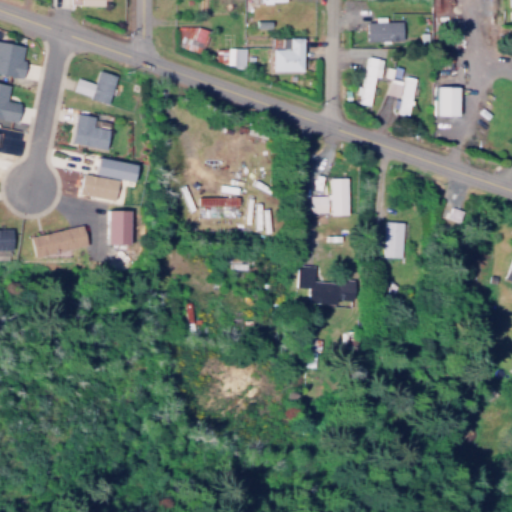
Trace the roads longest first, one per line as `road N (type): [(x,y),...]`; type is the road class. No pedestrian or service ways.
road 1 (tertiary): [(511,185),(0,11)]
road 2 (residential): [(59,32),(28,185)]
road 3 (residential): [(324,121),(332,0)]
